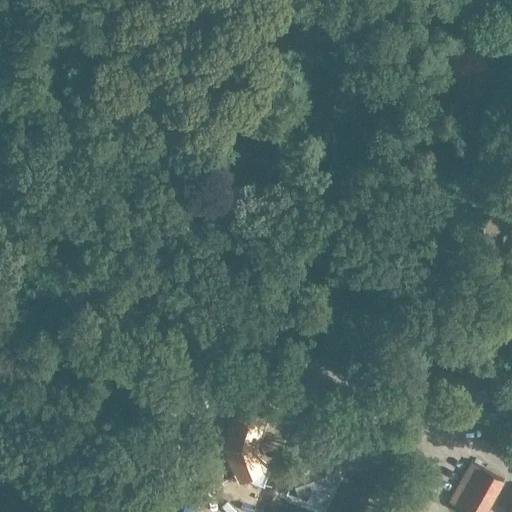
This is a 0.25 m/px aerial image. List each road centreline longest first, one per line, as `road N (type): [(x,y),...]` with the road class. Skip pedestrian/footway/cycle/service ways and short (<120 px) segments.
road 1 (track): [(403,435),(61,269)]
road 2 (unclassified): [(148,511),(187,408),(172,380),(61,269),(0,239)]
road 3 (track): [(403,435),(403,417),(511,188)]
